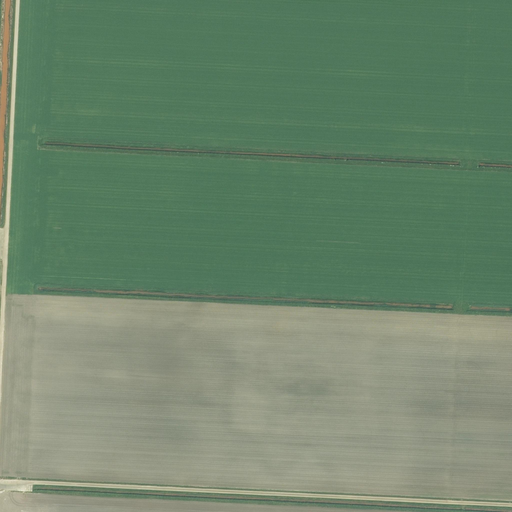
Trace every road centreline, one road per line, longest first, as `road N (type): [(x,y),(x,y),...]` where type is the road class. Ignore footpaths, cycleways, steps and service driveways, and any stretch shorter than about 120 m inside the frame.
road 1 (track): [(0,482),(511,505)]
road 2 (track): [(17,0),(0,377)]
